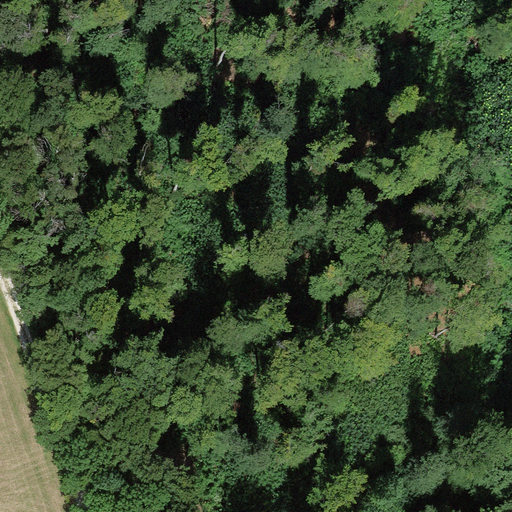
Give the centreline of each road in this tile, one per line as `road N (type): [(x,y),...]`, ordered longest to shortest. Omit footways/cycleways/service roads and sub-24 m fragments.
road 1 (track): [(83,511),(0,267)]
road 2 (track): [(450,0),(456,55),(511,246)]
